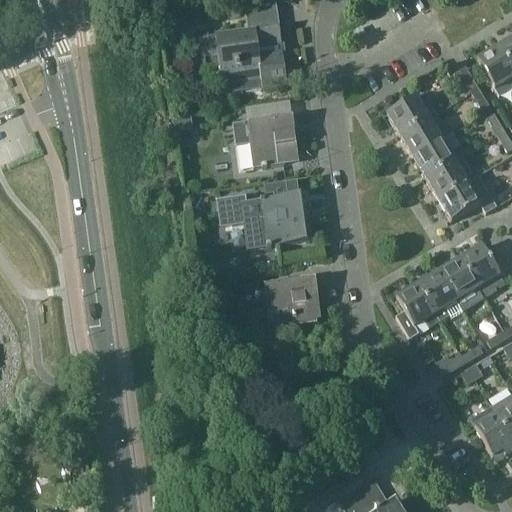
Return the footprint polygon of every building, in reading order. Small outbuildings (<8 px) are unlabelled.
[(158,30),(157,30),(160,51),(161,50),(189,47),(187,27),(158,30)] [(214,39),(221,96),(286,86),(278,31),(214,39)] [(511,41),(498,50),(511,72),(511,41)] [(511,91),(511,72),(498,50),(476,63),(495,93),(506,87),(510,93),(511,91)] [(453,77),(466,99),(470,96),(471,97),(478,92),(465,70),(453,77)] [(471,97),(481,114),(488,109),(478,92),(471,97)] [(423,111),(416,100),(386,118),(400,140),(436,118),(429,107),(423,111)] [(297,160),(291,118),(232,127),(235,149),(249,147),(253,172),(284,168),(284,162),(297,160)] [(412,161),(442,143),(436,132),(442,128),(436,118),(400,140),(412,161)] [(497,139),(504,135),(493,118),(486,122),(497,139)] [(191,119),(172,122),(174,134),(193,131),(191,119)] [(497,139),(507,156),(511,153),(511,148),(504,135),(497,139)] [(451,138),(442,143),(412,161),(425,182),(461,160),(455,150),(458,149),(451,138)] [(438,203),(468,185),(461,174),(467,170),(461,160),(425,182),(438,203)] [(451,225),(479,208),(485,217),(496,210),(485,193),(482,195),(474,181),(468,185),(438,203),(451,225)] [(309,245),(303,200),(302,197),(244,206),(243,201),(219,205),(222,229),(249,225),(253,253),(309,245)] [(503,286),(499,280),(481,250),(459,263),(483,303),(496,294),(494,292),(503,286)] [(438,276),(456,306),(467,299),(471,305),(481,299),(483,303),(459,263),(438,276)] [(462,316),(456,306),(438,276),(417,288),(435,318),(439,325),(449,319),(451,322),(462,316)] [(314,279),(263,287),(269,327),(320,319),(314,279)] [(439,325),(435,318),(417,288),(395,301),(404,315),(395,321),(409,343),(418,337),(414,331),(425,325),(429,331),(439,325)] [(511,328),(503,335),(507,342),(511,339),(511,328)] [(486,345),(490,352),(507,342),(503,335),(486,345)] [(511,352),(509,348),(502,352),(509,363),(511,361),(511,352)] [(460,360),(465,367),(482,357),(478,350),(460,360)] [(458,356),(436,369),(443,380),(465,367),(460,360),(458,356)] [(475,368),(467,373),(474,384),(482,379),(475,368)] [(474,384),(467,373),(460,377),(467,388),(474,384)] [(490,410),(511,445),(511,399),(511,398),(490,410)] [(511,445),(490,410),(469,423),(492,460),(502,454),(504,459),(511,454),(511,445)] [(403,511),(397,502),(385,509),(369,483),(337,503),(342,511),(403,511)]
